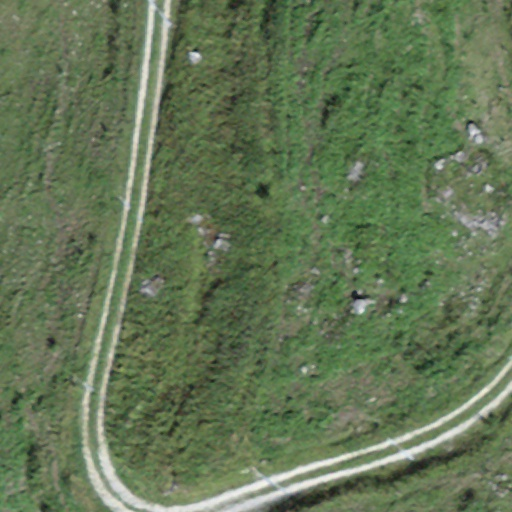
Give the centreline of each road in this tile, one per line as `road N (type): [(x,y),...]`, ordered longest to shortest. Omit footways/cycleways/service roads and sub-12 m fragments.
road 1 (track): [(138,511),(107,486),(93,424),(127,257),(161,0)]
road 2 (track): [(511,374),(472,412),(431,435),(206,511)]
